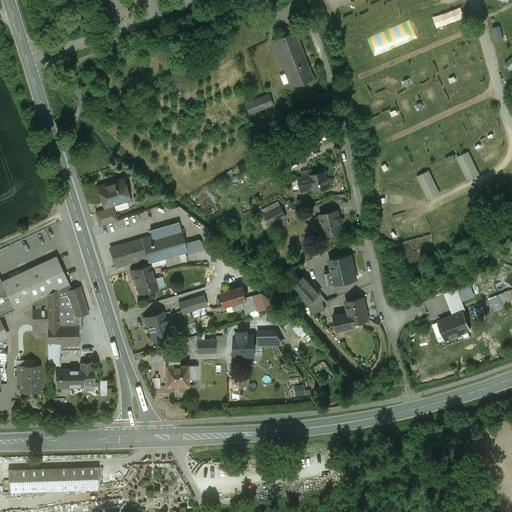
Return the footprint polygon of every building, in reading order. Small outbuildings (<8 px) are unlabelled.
[(497,43),(505,41),(501,25),(493,27),(497,43)] [(294,31),(272,39),(290,85),(312,76),(294,31)] [(217,44),(208,47),(212,56),(221,52),(217,44)] [(270,92),(244,102),(250,116),(275,106),(270,92)] [(472,131),(485,125),(477,109),(464,115),(472,131)] [(472,141),(480,158),(493,151),(485,135),(472,141)] [(300,171),(301,176),(301,181),(310,179),(309,174),(308,170),(300,171)] [(325,171),(309,174),(310,179),(312,188),(313,192),(329,189),(325,171)] [(312,188),(310,179),(301,181),(301,176),(289,179),(292,192),(312,188)] [(122,179),(98,187),(105,205),(128,198),(122,179)] [(107,208),(95,212),(99,224),(116,219),(114,213),(109,214),(107,208)] [(175,208),(161,212),(166,226),(187,218),(175,208)] [(278,208),(262,216),(268,228),(284,219),(278,208)] [(336,210),(320,214),(323,225),(326,235),(342,231),(336,210)] [(326,235),(323,225),(316,227),(318,237),(326,235)] [(143,237),(120,245),(125,262),(146,256),(148,262),(186,249),(180,230),(153,239),(153,236),(143,239),(143,237)] [(125,262),(120,245),(110,248),(116,265),(125,262)] [(0,281),(13,309),(34,299),(46,294),(67,284),(69,283),(56,254),(0,281)] [(351,255),(329,259),(331,270),(334,285),(356,280),(351,255)] [(148,264),(129,270),(132,279),(135,278),(140,292),(156,287),(148,264)] [(334,285),(331,270),(323,271),(326,286),(334,285)] [(303,276),(290,288),(308,307),(326,301),(303,276)] [(0,281),(0,280),(0,315),(13,309),(0,281)] [(67,284),(46,294),(46,309),(47,323),(47,326),(69,325),(69,343),(78,343),(77,320),(76,316),(88,312),(79,285),(70,289),(67,284)] [(243,286),(221,293),(225,306),(231,304),(234,311),(244,308),(242,300),(247,299),(243,286)] [(496,310),(511,302),(511,287),(490,297),(496,310)] [(34,299),(35,309),(46,309),(46,294),(34,299)] [(203,295),(194,298),(197,308),(206,305),(203,295)] [(253,296),(247,299),(242,300),(244,308),(246,314),(258,310),(253,296)] [(194,298),(188,300),(191,310),(197,308),(194,298)] [(347,301),(349,313),(351,323),(367,320),(363,298),(347,301)] [(188,300),(178,303),(181,313),(191,310),(188,300)] [(31,323),(47,323),(46,309),(35,309),(31,309),(31,323)] [(162,310),(142,316),(145,326),(149,325),(153,340),(170,335),(162,310)] [(349,313),(332,316),(335,331),(352,328),(351,323),(349,313)] [(462,314),(437,324),(443,339),(468,329),(462,314)] [(69,325),(47,326),(47,330),(47,344),(59,343),(65,343),(65,346),(70,346),(69,343),(69,325)] [(240,338),(235,338),(235,354),(255,353),(255,337),(248,338),(248,332),(240,333),(240,338)] [(281,344),(281,333),(258,333),(258,344),(281,344)] [(215,338),(195,339),(195,352),(216,351),(215,338)] [(59,343),(47,344),(48,365),(60,365),(59,343)] [(81,362),(81,369),(81,383),(94,383),(93,369),(91,369),(91,362),(81,362)] [(188,363),(165,363),(166,384),(188,383),(188,363)] [(39,365),(16,365),(17,378),(20,378),(20,391),(39,390),(39,365)] [(81,369),(57,370),(58,387),(81,386),(81,383),(81,369)] [(312,393),(310,382),(295,384),(297,395),(312,393)] [(98,466),(8,469),(9,491),(99,489),(98,466)]
